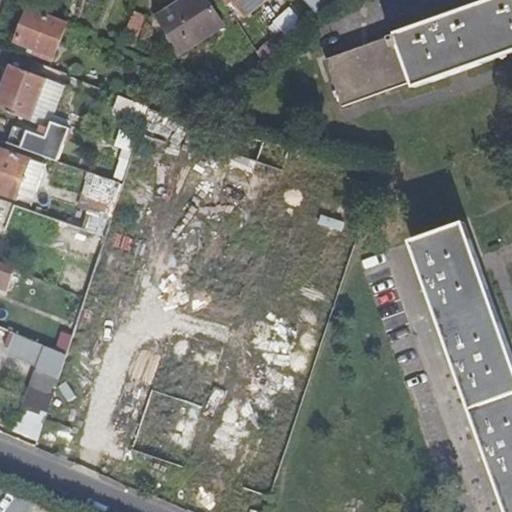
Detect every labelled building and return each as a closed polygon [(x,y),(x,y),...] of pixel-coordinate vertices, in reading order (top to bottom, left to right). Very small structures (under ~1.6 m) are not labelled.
[(209,0),(189,0),(162,18),(186,54),(227,25),(209,0)] [(224,0),(226,2),(227,0),(236,0),(246,13),(261,0),(224,0)] [(511,0),(494,0),(326,60),(342,106),(414,81),(416,89),(511,54),(511,0)] [(65,22),(28,7),(17,40),(29,45),(28,50),(43,56),(44,50),(56,54),(65,22)] [(137,46),(146,16),(130,11),(121,42),(137,46)] [(265,61),(290,38),(282,27),(257,48),(265,61)] [(48,74),(12,62),(0,97),(0,107),(34,119),(48,74)] [(211,95),(216,83),(193,72),(188,85),(211,95)] [(61,373),(45,422),(71,430),(175,116),(149,106),(124,183),(113,215),(107,235),(85,299),(66,356),(61,373)] [(44,137),(14,127),(11,140),(41,149),(44,137)] [(184,467),(291,149),(241,136),(134,450),(184,467)] [(32,156),(0,145),(0,191),(18,198),(32,156)] [(271,497),(380,173),(353,165),(246,488),(271,497)] [(322,171),(303,228),(324,235),(343,177),(322,171)] [(27,231),(34,210),(17,204),(11,225),(27,231)] [(107,235),(113,215),(94,208),(87,229),(107,235)] [(511,511),(511,356),(464,223),(411,241),(447,339),(507,511),(511,511)] [(0,265),(0,289),(9,293),(15,270),(0,265)] [(9,350),(61,373),(66,356),(14,333),(9,350)] [(67,456),(71,445),(45,435),(41,446),(67,456)] [(159,473),(155,485),(184,493),(187,482),(159,473)]
